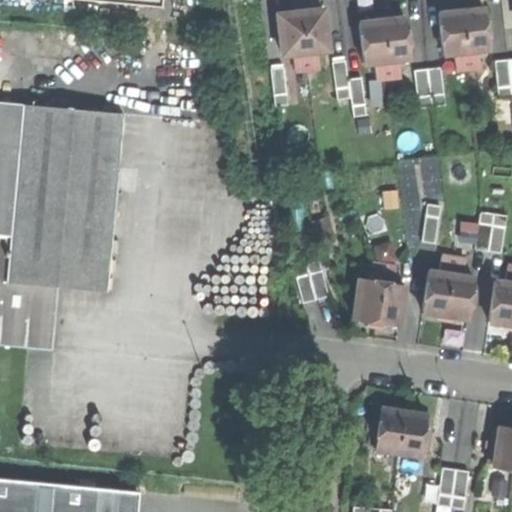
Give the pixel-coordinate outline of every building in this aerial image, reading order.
[(449,13),(438,14),(444,55),(453,53),(478,50),(489,49),(484,8),(472,10),(460,11),(449,13)] [(282,56),(293,54),(317,51),(328,50),(323,9),(312,11),(300,12),(288,14),(277,15),(282,56)] [(370,22),(359,23),(364,63),(374,62),(399,59),(409,58),(405,18),(394,19),(382,21),(370,22)] [(453,53),(456,71),(468,69),(480,68),(478,50),(453,53)] [(319,67),(317,51),(293,54),(295,70),(307,69),(319,67)] [(511,58),(508,59),(495,61),(499,99),(511,97),(511,58)] [(399,59),(374,62),(376,79),(389,78),(401,77),(399,59)] [(333,62),(338,99),(351,97),(353,117),(366,115),(365,106),(362,78),(348,79),(346,60),(333,62)] [(427,69),(415,70),(419,108),(433,106),(445,105),(441,73),(440,67),(427,69)] [(283,69),(270,70),(275,108),(287,106),(283,69)] [(0,234),(13,235),(25,103),(0,100),(0,234)] [(0,234),(0,343),(30,346),(55,349),(59,311),(63,260),(113,265),(126,112),(25,103),(13,235),(0,234)] [(428,204),(422,241),(435,243),(440,206),(428,204)] [(480,218),(475,249),(500,253),(506,215),(481,212),(480,218)] [(442,257),(440,273),(463,277),(465,260),(454,259),(442,257)] [(303,303),(329,296),(320,260),(293,266),(303,303)] [(372,264),(370,281),(393,284),(396,268),(372,264)] [(440,273),(429,272),(423,311),(435,313),(457,316),(468,318),(474,278),(463,277),(440,273)] [(388,324),(398,325),(404,286),(393,284),(370,281),(359,279),(354,319),(366,321),(377,322),(388,324)] [(511,283),(505,283),(494,281),(489,321),(498,323),(511,324),(511,283)] [(414,413),(402,412),(381,408),(380,411),(375,411),(372,427),(370,444),(375,445),(375,448),(397,452),(420,455),(420,451),(426,452),(431,419),(425,418),(426,415),(414,413)] [(493,428),(488,461),(494,462),(493,466),(511,468),(511,427),(511,428),(499,426),(499,429),(493,428)] [(442,468),(437,505),(463,509),(469,471),(455,469),(442,468)] [(0,511),(140,511),(143,494),(0,479),(0,511)]
